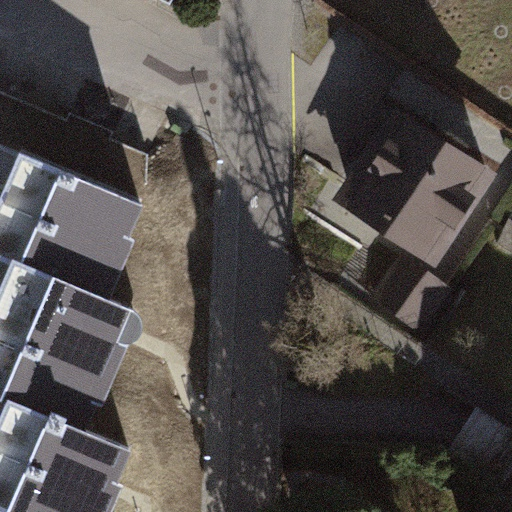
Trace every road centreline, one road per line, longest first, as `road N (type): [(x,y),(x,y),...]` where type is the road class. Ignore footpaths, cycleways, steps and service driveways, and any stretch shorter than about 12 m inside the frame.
road 1 (residential): [(252,511),(265,100)]
road 2 (residential): [(265,100),(230,100),(0,11)]
